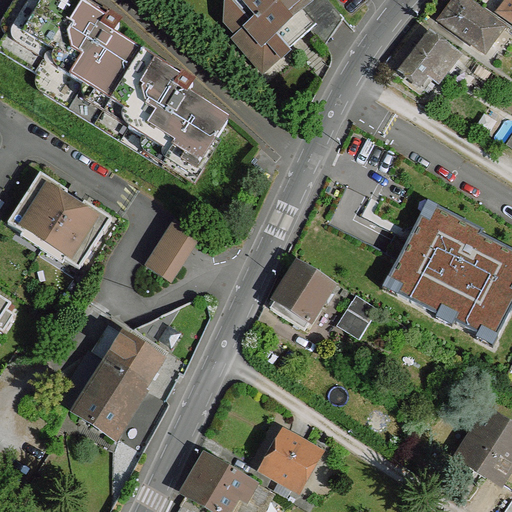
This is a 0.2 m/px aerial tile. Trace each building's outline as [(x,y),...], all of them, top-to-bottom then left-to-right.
[(124,25),(81,0),(16,0),(3,21),(2,28),(4,33),(6,36),(0,46),(0,53),(39,77),(37,83),(38,90),(41,92),(197,186),(234,124),(190,98),(196,87),(116,39),(124,25)] [(233,0),(228,6),(227,25),(239,38),(234,42),(264,75),(315,28),(303,16),(313,7),(306,0),(233,0)] [(463,0),(451,0),(438,18),(481,50),(499,26),(463,0)] [(511,0),(505,0),(497,11),(511,21),(511,0)] [(428,31),(396,70),(419,90),(433,74),(436,77),(455,54),(428,31)] [(341,147),(322,185),(386,218),(405,180),(341,147)] [(112,220),(38,177),(7,230),(81,273),(112,220)] [(511,315),(511,251),(424,203),(377,291),(493,356),(511,315)] [(202,237),(174,222),(147,273),(175,288),(202,237)] [(294,263),(268,305),(303,327),(329,286),(294,263)] [(354,297),(338,325),(359,337),(376,309),(354,297)] [(0,324),(10,308),(0,301),(0,324)] [(125,340),(77,418),(117,442),(164,365),(125,340)] [(511,425),(484,407),(448,459),(500,491),(511,472),(511,425)] [(296,440),(280,431),(258,471),(294,491),(316,451),(296,440)] [(255,511),(267,491),(201,455),(180,492),(215,511),(255,511)]
